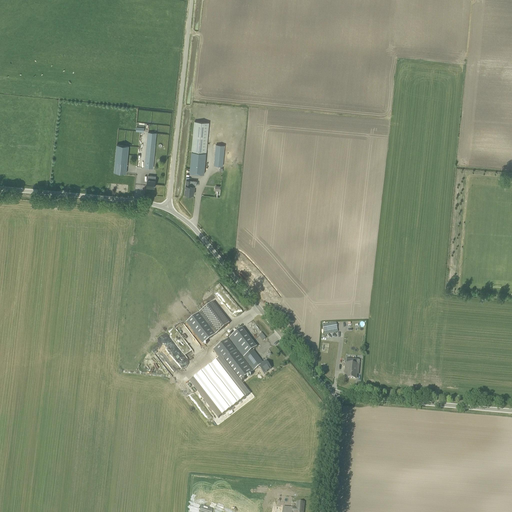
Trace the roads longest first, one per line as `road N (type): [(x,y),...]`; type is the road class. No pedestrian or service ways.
road 1 (unclassified): [(334,392),(315,380),(167,207)]
road 2 (unclassified): [(167,207),(191,0)]
road 3 (unclassified): [(334,392),(511,411)]
road 4 (unclassified): [(167,207),(0,188)]
road 5 (unclassified): [(322,511),(334,392)]
